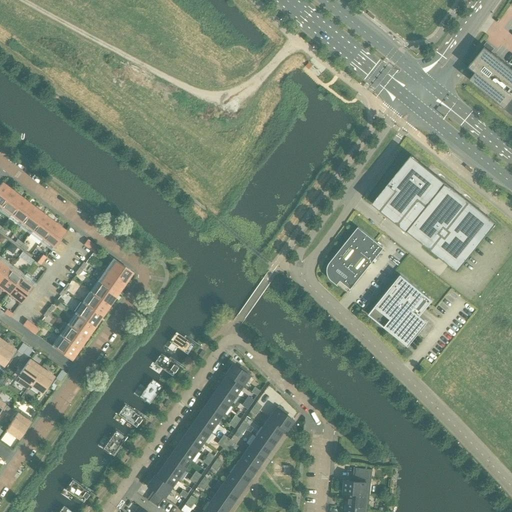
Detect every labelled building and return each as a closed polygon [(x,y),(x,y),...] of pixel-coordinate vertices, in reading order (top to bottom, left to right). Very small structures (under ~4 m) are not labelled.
[(511,68),(485,47),(469,67),(475,72),(469,80),(511,114),(511,68)] [(427,168),(411,155),(372,203),(457,272),(496,223),(427,168)] [(0,185),(0,206),(1,207),(13,191),(7,187),(5,189),(0,185)] [(10,214),(11,215),(23,199),(21,201),(17,197),(18,195),(13,191),(1,207),(0,209),(0,210),(8,217),(10,214)] [(11,215),(22,223),(34,207),(33,207),(32,209),(27,205),(29,203),(23,199),(11,215)] [(22,223),(32,231),(44,215),(42,217),(38,213),(39,211),(34,207),(22,223)] [(32,231),(43,239),(55,223),(54,222),(53,225),(48,221),(50,219),(44,215),(32,231)] [(55,223),(43,239),(53,247),(64,233),(59,229),(60,227),(55,223)] [(332,281),(338,286),(338,285),(337,285),(340,281),(350,289),(383,248),(358,227),(330,262),(329,263),(328,264),(328,265),(327,266),(327,268),(327,269),(327,271),(327,272),(327,274),(328,275),(328,277),(329,278),(330,279),(331,280),(332,281)] [(18,249),(11,244),(7,250),(13,254),(18,249)] [(0,281),(9,269),(8,268),(11,265),(1,258),(0,259),(0,281)] [(116,261),(108,272),(124,283),(128,278),(126,276),(130,271),(116,261)] [(83,262),(79,268),(83,271),(87,265),(83,262)] [(2,288),(9,293),(21,277),(20,277),(22,274),(13,267),(11,270),(9,269),(0,281),(0,282),(4,286),(2,288)] [(83,271),(79,268),(75,273),(79,276),(83,271)] [(108,272),(100,283),(117,294),(114,292),(118,288),(120,289),(124,283),(108,272)] [(424,294),(400,275),(368,314),(408,346),(427,322),(412,310),(424,294)] [(21,277),(9,293),(16,298),(17,296),(22,300),(33,286),(21,277)] [(93,293),(93,294),(109,305),(107,303),(110,298),(112,300),(117,294),(100,283),(97,281),(90,291),(93,293)] [(67,283),(63,289),(67,292),(71,286),(67,283)] [(67,292),(63,289),(59,294),(63,297),(67,292)] [(85,303),(85,304),(101,316),(102,315),(99,314),(103,309),(105,311),(109,305),(93,294),(92,294),(89,292),(83,301),(85,303)] [(51,304),(47,310),(51,313),(55,307),(51,304)] [(85,304),(78,315),(94,327),(94,326),(92,325),(95,320),(97,322),(101,316),(85,304)] [(51,313),(47,310),(43,315),(47,318),(51,313)] [(78,315),(70,326),(86,337),(84,335),(87,331),(90,332),(94,327),(78,315)] [(70,326),(62,337),(79,348),(77,346),(80,342),(82,343),(86,337),(70,326)] [(169,341),(187,354),(193,344),(175,332),(169,341)] [(79,348),(62,337),(62,338),(59,335),(52,345),(55,347),(54,348),(69,358),(72,352),(75,354),(79,348)] [(3,341),(0,344),(0,363),(2,361),(5,363),(9,357),(15,349),(3,341)] [(9,363),(13,366),(18,359),(15,356),(18,352),(15,349),(9,357),(12,359),(9,363)] [(153,364),(172,375),(178,366),(160,353),(153,364)] [(30,384),(41,368),(29,359),(19,374),(22,376),(21,378),(30,384)] [(23,362),(19,360),(14,367),(17,369),(23,362),(22,362),(23,362)] [(233,364),(226,374),(242,385),(249,375),(248,375),(249,372),(245,369),(243,371),(233,364)] [(41,368),(30,384),(30,385),(30,384),(39,391),(41,388),(44,391),(53,376),(41,368)] [(227,375),(221,384),(235,394),(242,385),(226,374),(227,375)] [(56,379),(53,383),(50,388),(54,391),(60,381),(56,379)] [(139,397),(149,404),(157,392),(161,386),(152,379),(139,397)] [(221,384),(214,393),(229,404),(235,394),(221,384)] [(214,393),(208,403),(222,413),(229,404),(214,393)] [(208,403),(201,412),(216,422),(222,413),(208,403)] [(118,414),(136,427),(142,417),(124,405),(118,414)] [(276,408),(269,418),(285,429),(292,420),(282,412),(283,410),(279,407),(277,409),(276,408)] [(11,408),(7,413),(4,418),(9,420),(15,411),(11,408)] [(8,428),(6,430),(15,436),(17,434),(20,436),(32,419),(21,411),(19,414),(17,413),(7,427),(8,428)] [(201,412),(195,421),(209,432),(216,422),(201,412)] [(269,418),(263,427),(277,438),(284,429),(285,430),(285,429),(269,418)] [(195,421),(188,431),(203,441),(209,432),(195,421)] [(263,427),(256,437),(271,447),(277,438),(263,427)] [(103,448),(113,455),(125,437),(116,430),(103,448)] [(188,431),(182,440),(196,450),(203,441),(188,431)] [(256,437),(250,446),(264,456),(271,447),(256,437)] [(182,440),(175,449),(190,460),(196,450),(182,440)] [(250,446),(243,455),(258,466),(264,456),(250,446)] [(175,449),(168,459),(183,469),(190,460),(175,449)] [(243,455),(236,465),(251,475),(258,466),(243,455)] [(168,459),(162,468),(177,478),(183,469),(168,459)] [(236,465),(230,474),(245,484),(251,475),(236,465)] [(162,468),(156,477),(156,478),(170,488),(177,478),(162,468)] [(345,480),(344,492),(370,494),(372,470),(356,468),(356,469),(355,481),(345,480)] [(230,474),(223,483),(238,494),(245,484),(230,474)] [(156,478),(156,477),(154,476),(147,486),(155,491),(148,500),(157,506),(170,488),(156,478)] [(65,489),(83,502),(90,492),(72,480),(65,489)] [(223,483),(217,493),(232,503),(238,494),(223,483)] [(345,493),(343,507),(368,510),(370,494),(344,492),(344,493),(345,493)] [(217,493),(210,502),(224,511),(225,511),(232,503),(217,493)] [(224,511),(210,502),(204,511),(224,511)]
